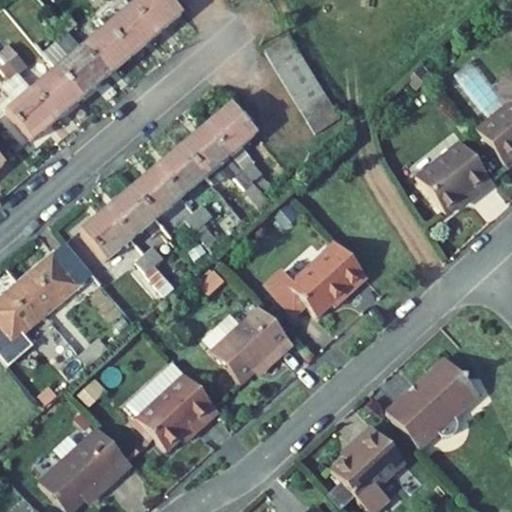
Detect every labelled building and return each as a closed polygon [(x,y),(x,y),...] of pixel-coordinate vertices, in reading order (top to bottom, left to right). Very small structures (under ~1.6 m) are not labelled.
[(166,0),(138,0),(130,7),(156,38),(181,17),(166,0)] [(105,28),(131,59),(156,38),(130,7),(105,28)] [(79,50),(67,35),(57,23),(49,14),(40,21),(57,42),(41,56),(54,71),(80,102),(106,81),(79,50)] [(57,23),(67,35),(75,28),(65,16),(57,23)] [(131,59),(105,28),(79,50),(106,81),(131,59)] [(339,121),(288,38),(263,53),(314,137),(339,121)] [(0,74),(8,84),(16,78),(26,70),(16,57),(7,65),(1,58),(0,58),(0,74)] [(486,123),(507,106),(500,97),(473,64),(452,81),(486,123)] [(54,71),(29,92),(55,123),(80,102),(54,71)] [(486,123),(474,133),(506,172),(511,166),(511,74),(507,76),(503,78),(500,82),(498,87),(498,92),(500,97),(507,106),(486,123)] [(55,123),(29,92),(3,114),(29,145),(55,123)] [(230,107),(205,128),(264,198),(273,191),(239,151),(255,137),(230,107)] [(179,149),(205,180),(212,189),(225,178),(230,183),(232,180),(259,212),(268,203),(264,198),(205,128),(179,149)] [(444,217),(467,198),(471,203),(491,186),(458,144),(414,180),(444,217)] [(154,170),(180,201),(205,180),(179,149),(154,170)] [(129,192),(154,222),(180,201),(154,170),(129,192)] [(129,192),(103,213),(129,244),(154,222),(129,192)] [(203,228),(211,221),(201,208),(183,223),(207,252),(216,244),(203,228)] [(129,244),(103,213),(78,234),(104,265),(129,244)] [(65,244),(17,285),(45,318),(93,277),(65,244)] [(315,321),(340,298),(343,302),(354,291),(353,289),(364,279),(333,245),(291,284),(282,274),(270,284),(270,292),(273,299),(293,320),(304,309),(315,321)] [(134,265),(163,298),(170,291),(160,280),(169,272),(151,251),(134,265)] [(0,336),(10,348),(45,318),(17,285),(0,299),(0,336)] [(239,388),(262,367),(266,371),(291,348),(257,311),(209,355),(239,388)] [(418,453),(436,436),(441,439),(447,439),(453,436),(456,431),(456,425),(453,421),(477,398),(464,384),(464,379),(460,379),(443,361),(384,416),(418,453)] [(157,402),(183,378),(171,366),(145,389),(157,402)] [(123,409),(135,422),(165,455),(190,431),(194,436),(216,415),(183,378),(157,402),(145,389),(123,409)] [(353,451),(329,474),(363,511),(376,511),(387,503),(376,490),(403,465),(370,429),(351,447),(353,451)] [(60,511),(73,511),(88,499),(92,503),(129,469),(96,432),(37,486),(60,511)]
